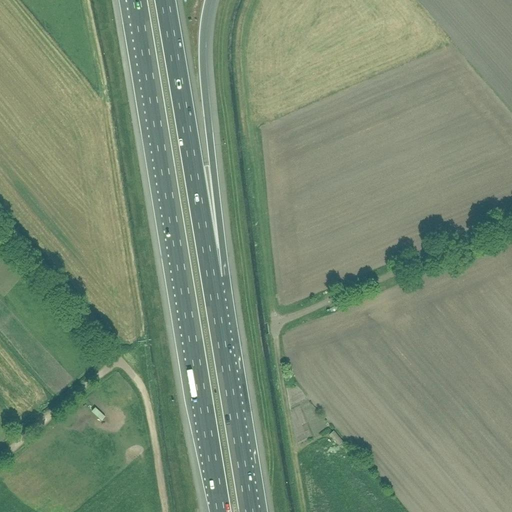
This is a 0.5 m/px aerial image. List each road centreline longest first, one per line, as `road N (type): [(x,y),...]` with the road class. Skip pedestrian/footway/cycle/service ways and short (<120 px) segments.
road 1 (motorway): [(136,0),(220,511)]
road 2 (motorway): [(211,280),(165,0)]
road 3 (motorway): [(211,280),(204,59),(210,0)]
road 4 (unclassified): [(274,344),(272,325),(511,222)]
road 5 (motorway): [(249,511),(211,280)]
road 6 (unclassified): [(135,378),(0,222)]
road 7 (track): [(299,511),(274,344)]
road 8 (track): [(0,460),(117,358)]
road 9 (track): [(165,511),(148,408),(135,378)]
